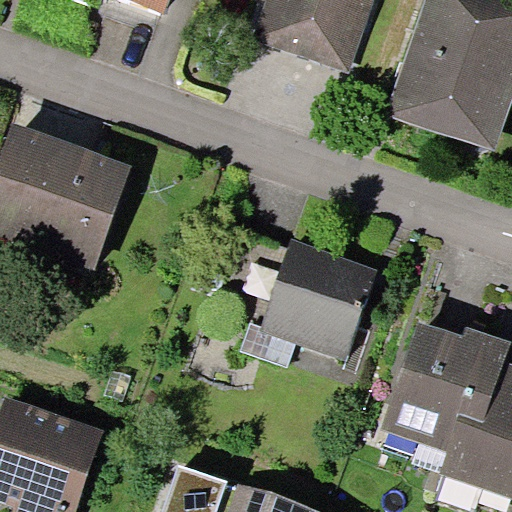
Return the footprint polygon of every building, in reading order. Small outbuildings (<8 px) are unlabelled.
[(368,0),(267,0),(253,44),(344,74),(368,0)] [(511,75),(511,17),(459,0),(436,0),(399,115),(489,145),(511,75)] [(128,166),(13,126),(0,161),(0,237),(92,269),(128,166)] [(370,279),(296,252),(270,324),(343,351),(370,279)] [(501,363),(424,337),(393,431),(459,453),(451,475),(503,492),(511,463),(511,382),(496,378),(501,363)] [(73,511),(100,432),(4,399),(0,410),(0,504),(14,509),(12,511),(73,511)] [(275,511),(237,499),(232,511),(275,511)]
